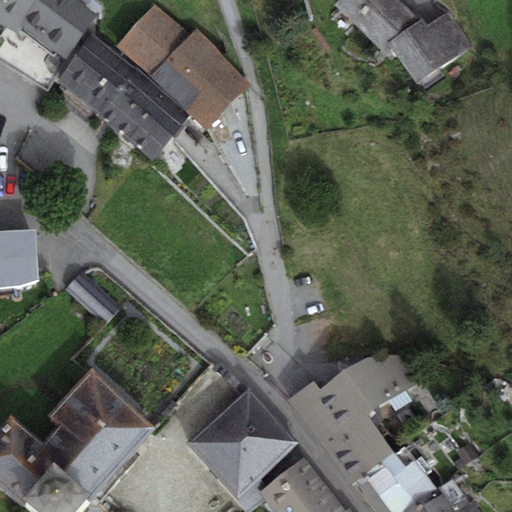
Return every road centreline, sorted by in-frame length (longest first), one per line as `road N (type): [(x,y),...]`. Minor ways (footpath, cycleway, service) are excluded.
road 1 (residential): [(266,393),(285,366),(284,339),(254,86),(227,0)]
road 2 (residential): [(266,393),(76,232),(49,219),(0,215)]
road 3 (residential): [(357,511),(266,393)]
